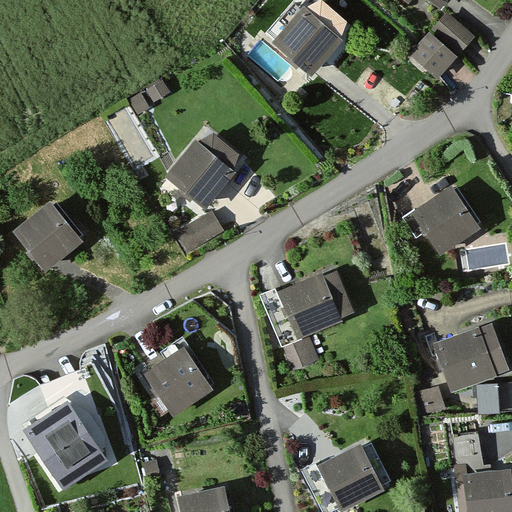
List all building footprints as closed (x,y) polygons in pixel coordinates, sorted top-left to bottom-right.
[(442,0),(419,0),(435,11),(442,0)] [(337,40),(298,7),(268,42),(307,75),(337,40)] [(432,25),(461,49),(475,33),(447,9),(432,25)] [(458,52),(431,28),(411,49),(439,74),(458,52)] [(146,88),(153,99),(168,89),(162,79),(146,88)] [(130,98),(138,112),(149,106),(141,92),(130,98)] [(133,165),(155,152),(125,103),(104,116),(133,165)] [(238,147),(212,126),(202,138),(194,132),(163,172),(204,205),(236,164),(229,159),(238,147)] [(481,219),(453,180),(414,208),(441,247),(481,219)] [(82,233),(50,197),(15,228),(46,264),(82,233)] [(212,209),(177,231),(189,251),(224,229),(212,209)] [(342,266),(331,270),(348,311),(358,306),(342,266)] [(344,314),(322,271),(275,295),(297,338),(344,314)] [(503,367),(482,323),(429,348),(450,392),(503,367)] [(308,338),(285,347),(295,372),(318,363),(308,338)] [(212,382),(182,341),(146,366),(176,409),(212,382)] [(481,406),(511,405),(511,376),(480,378),(481,406)] [(108,456),(68,398),(26,427),(67,485),(108,456)] [(458,459),(481,456),(477,428),(454,431),(458,459)] [(352,443),(313,463),(338,510),(376,489),(352,443)] [(511,511),(511,497),(507,466),(460,473),(465,511),(511,511)] [(229,511),(223,481),(176,492),(181,511),(229,511)]
